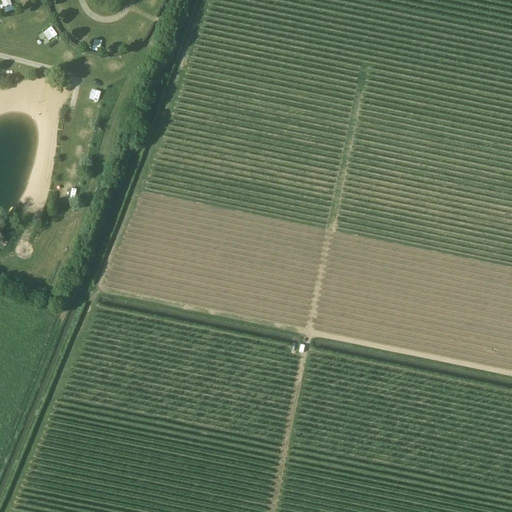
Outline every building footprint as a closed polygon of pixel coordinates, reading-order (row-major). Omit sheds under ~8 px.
[(37,20),(43,18),(41,8),(34,9),(37,20)] [(71,18),(59,27),(64,33),(76,24),(71,18)] [(15,20),(7,22),(11,33),(18,31),(15,20)] [(144,35),(149,26),(140,21),(135,30),(144,35)] [(83,45),(87,36),(79,32),(74,41),(83,45)] [(102,51),(104,38),(94,36),(92,50),(102,51)] [(108,52),(119,52),(119,42),(108,42),(108,52)] [(71,59),(76,51),(68,46),(63,53),(71,59)] [(106,59),(106,69),(116,68),(116,59),(106,59)] [(91,92),(85,92),(84,99),(100,100),(101,90),(92,89),(91,92)] [(74,136),(89,139),(91,129),(76,126),(74,136)]
